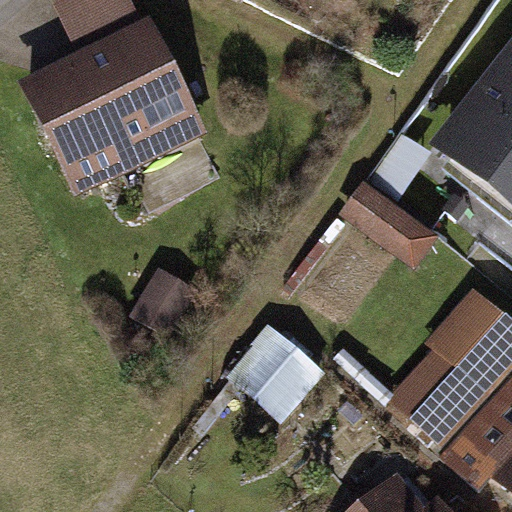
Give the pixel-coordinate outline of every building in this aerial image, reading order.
[(118,0),(71,0),(51,10),(80,67),(19,97),(69,197),(188,137),(118,0)] [(511,32),(425,145),(511,211),(511,32)] [(342,221),(416,278),(441,245),(367,189),(342,221)] [(160,273),(133,321),(165,338),(191,290),(160,273)] [(511,334),(471,298),(379,403),(432,449),(511,356),(511,334)] [(226,386),(283,433),(327,380),(269,333),(226,386)] [(511,374),(447,448),(511,505),(511,374)] [(341,511),(433,511),(425,501),(415,509),(387,475),(341,511)]
